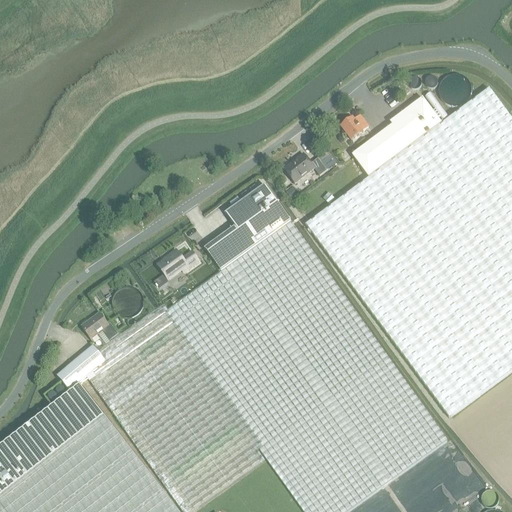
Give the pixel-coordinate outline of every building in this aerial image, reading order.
[(480,96),(487,91),(484,87),(477,92),(480,96)] [(442,125),(370,180),(307,227),(450,419),(511,373),(511,120),(489,89),(442,125)] [(353,157),(370,180),(442,125),(423,99),(390,124),(393,127),(353,157)] [(369,128),(367,125),(361,116),(355,121),(353,119),(341,127),(352,142),(369,128)] [(327,153),(318,160),(327,172),(337,165),(327,153)] [(320,177),(327,172),(318,160),(312,165),(304,155),(297,160),(298,162),(285,171),(296,185),(314,170),(320,177)] [(288,221),(265,188),(227,215),(237,229),(205,251),(214,265),(218,270),(288,221)] [(294,188),(287,194),(293,202),(300,196),(294,188)] [(330,196),(326,200),(331,205),(335,200),(330,196)] [(221,274),(168,311),(264,448),(260,451),(303,511),(349,511),(447,442),(292,225),(221,274)] [(168,281),(182,271),(184,273),(199,262),(192,253),(183,260),(177,252),(168,258),(169,259),(158,266),(168,281)] [(168,281),(165,276),(155,283),(157,286),(156,287),(157,289),(158,288),(159,290),(170,282),(168,281)] [(105,362),(86,379),(90,383),(181,511),(195,511),(265,463),(258,452),(260,451),(264,448),(168,311),(165,307),(98,353),(105,362)] [(110,342),(116,337),(118,336),(111,325),(109,327),(100,314),(88,323),(86,323),(83,325),(83,326),(82,327),(91,340),(103,332),(110,342)] [(92,348),(57,378),(69,393),(86,379),(105,362),(98,353),(93,348),(92,348)] [(80,387),(0,448),(0,499),(104,418),(80,387)] [(0,511),(176,511),(105,419),(104,418),(0,499),(0,511)]
